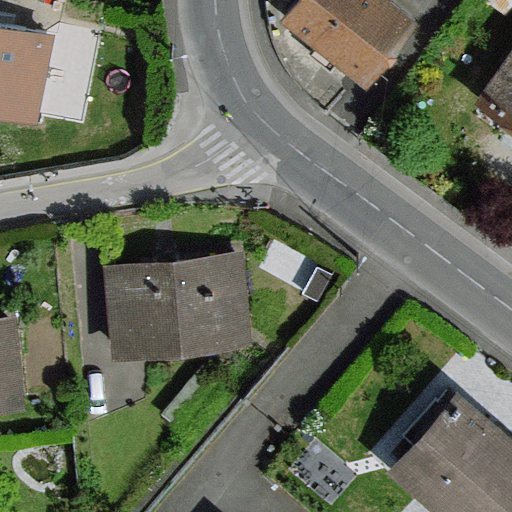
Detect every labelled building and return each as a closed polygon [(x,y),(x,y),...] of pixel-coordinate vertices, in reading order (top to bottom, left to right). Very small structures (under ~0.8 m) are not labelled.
[(385,0),(291,0),(285,8),(363,72),(407,18),(385,0)] [(45,34),(0,24),(0,107),(27,113),(45,34)] [(511,50),(482,92),(511,114),(511,50)] [(237,253),(111,264),(117,338),(243,327),(237,253)] [(9,316),(0,316),(0,394),(16,393),(9,316)] [(511,436),(460,390),(401,456),(463,511),(488,511),(511,486),(511,436)]
